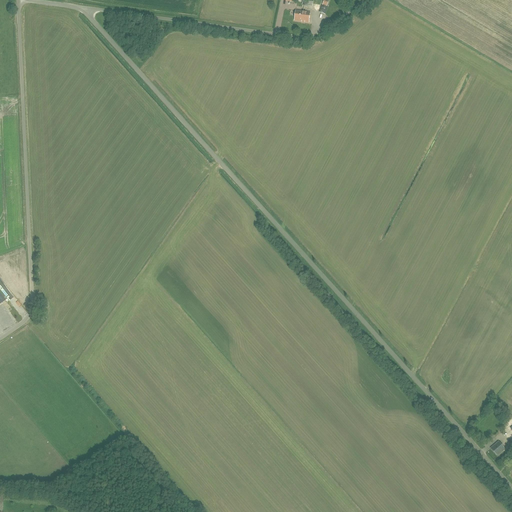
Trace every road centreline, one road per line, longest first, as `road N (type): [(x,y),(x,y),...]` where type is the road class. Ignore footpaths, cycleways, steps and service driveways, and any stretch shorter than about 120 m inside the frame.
road 1 (unclassified): [(511,488),(82,8)]
road 2 (unclassified): [(0,338),(32,306),(17,0)]
road 3 (unclassified): [(331,22),(299,37),(82,8)]
